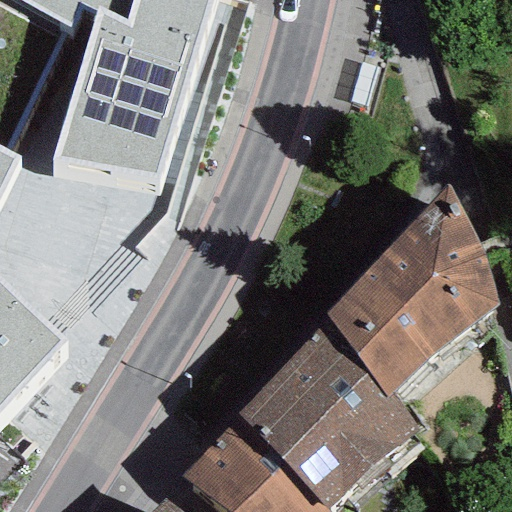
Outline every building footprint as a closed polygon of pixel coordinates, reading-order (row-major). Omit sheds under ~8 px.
[(0,0),(0,406),(67,340),(0,279),(0,196),(20,156),(8,150),(64,26),(72,28),(79,4),(98,9),(51,161),(159,178),(213,0),(0,0)] [(480,252),(447,183),(380,256),(325,315),(327,316),(388,399),(393,393),(430,357),(498,304),(480,252)] [(327,509),(420,429),(393,393),(388,399),(327,316),(236,416),(327,509)] [(180,477),(221,511),(330,511),(327,509),(236,416),(180,477)] [(180,511),(166,498),(151,511),(180,511)]
